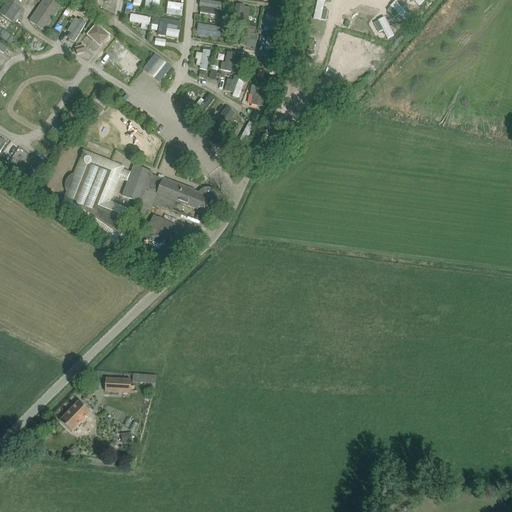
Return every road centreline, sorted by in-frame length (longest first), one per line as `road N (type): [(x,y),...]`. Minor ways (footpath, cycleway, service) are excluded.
road 1 (unclassified): [(0,449),(219,233),(294,96)]
road 2 (track): [(294,96),(344,84),(427,0)]
